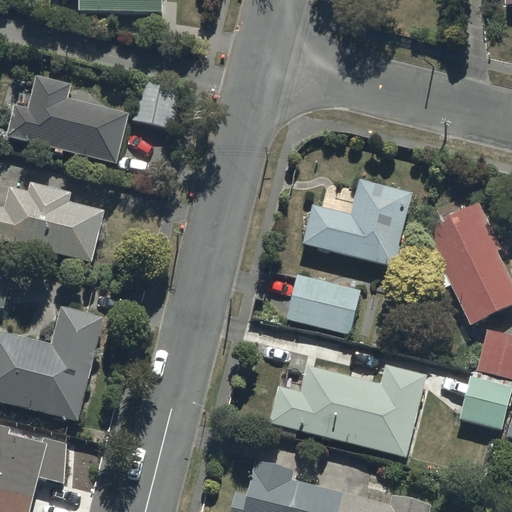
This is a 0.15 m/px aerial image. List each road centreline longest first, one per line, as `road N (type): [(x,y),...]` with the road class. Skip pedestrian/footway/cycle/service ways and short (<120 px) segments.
road 1 (residential): [(260,66),(150,511)]
road 2 (residential): [(511,123),(260,66)]
